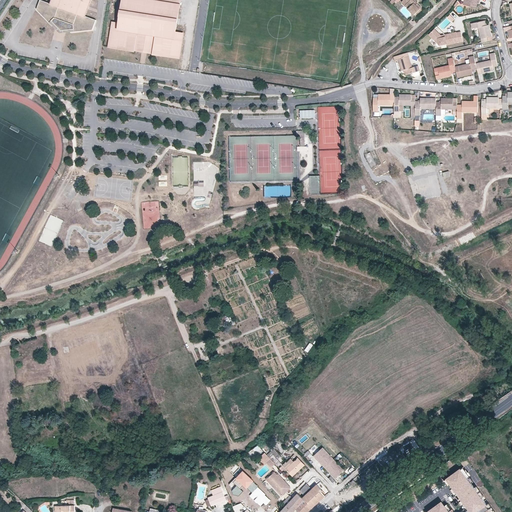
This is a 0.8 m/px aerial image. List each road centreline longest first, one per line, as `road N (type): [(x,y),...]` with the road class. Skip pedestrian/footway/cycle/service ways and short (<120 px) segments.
road 1 (residential): [(0,60),(100,85),(235,104),(326,98),(373,81),(474,90),(511,77)]
road 2 (track): [(0,345),(214,269)]
road 3 (primary): [(511,399),(358,511)]
road 4 (track): [(166,288),(228,437)]
